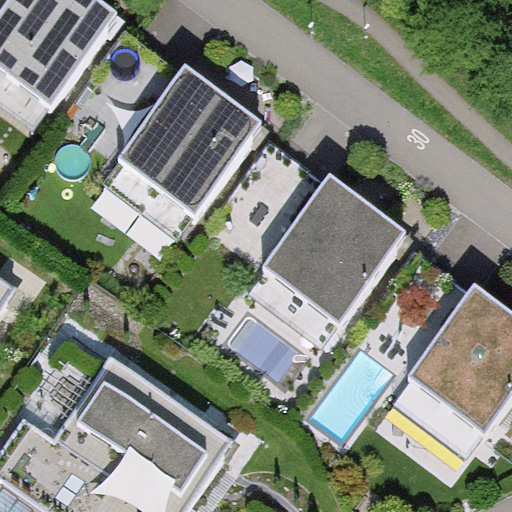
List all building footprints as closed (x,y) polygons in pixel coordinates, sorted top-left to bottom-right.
[(0,0),(0,78),(49,116),(115,29),(76,0),(0,0)] [(113,55),(60,124),(192,224),(258,138),(173,73),(159,91),(113,55)] [(260,167),(208,236),(339,336),(406,250),(320,185),(306,203),(260,167)] [(406,278),(354,347),(485,447),(511,412),(511,330),(466,295),(452,313),(406,278)] [(0,334),(23,303),(0,286),(0,334)] [(200,511),(237,461),(109,369),(53,448),(114,491),(99,511),(200,511)]
